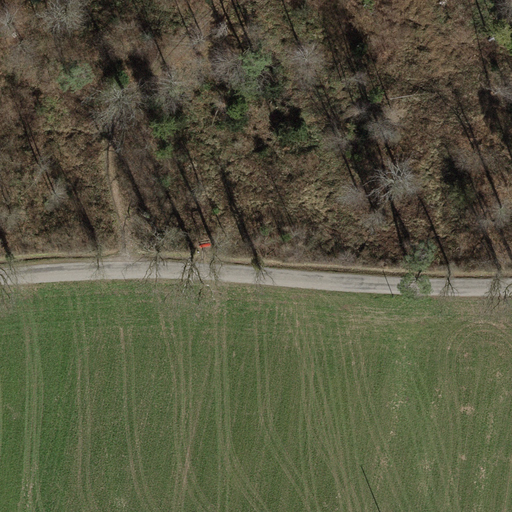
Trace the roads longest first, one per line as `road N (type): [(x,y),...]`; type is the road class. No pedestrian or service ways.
road 1 (unclassified): [(0,276),(132,270),(511,287)]
road 2 (track): [(223,0),(119,126),(114,183),(132,270)]
